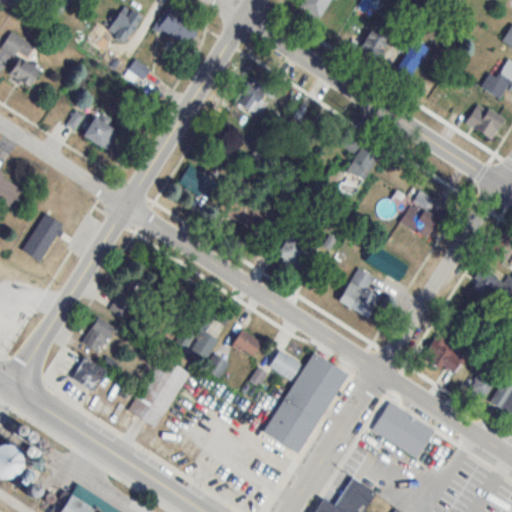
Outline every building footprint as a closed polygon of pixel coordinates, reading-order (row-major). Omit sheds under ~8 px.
[(302,0),(299,7),(320,19),(330,0),(302,0)] [(124,42),(142,16),(124,3),(106,29),(124,42)] [(156,28),(188,44),(197,26),(165,10),(156,28)] [(511,23),(502,40),(511,46),(511,23)] [(358,50),(378,60),(391,36),(371,25),(358,50)] [(0,47),(17,56),(7,73),(28,85),(38,68),(26,61),(35,45),(10,30),(0,47)] [(411,79),(425,45),(411,39),(397,73),(411,79)] [(498,99),(507,88),(511,91),(511,59),(509,58),(494,76),(490,73),(480,84),(498,99)] [(269,92),(250,78),(234,99),(253,113),(269,92)] [(465,122),(490,139),(503,119),(479,102),(465,122)] [(67,124),(75,128),(82,115),(74,110),(67,124)] [(82,135),(101,145),(113,125),(93,114),(82,135)] [(346,170),(364,179),(381,149),(349,132),(341,145),(355,153),(346,170)] [(177,185),(216,205),(214,208),(257,230),(268,208),(186,167),(177,185)] [(22,189),(0,174),(0,200),(9,207),(22,189)] [(399,221),(426,239),(439,219),(412,201),(399,221)] [(40,261),(62,224),(44,213),(21,250),(40,261)] [(275,253),(297,267),(311,246),(289,232),(275,253)] [(397,281),(407,265),(374,243),(364,259),(397,281)] [(338,300),(366,316),(378,296),(367,290),(375,277),(357,267),(338,300)] [(505,280),(480,267),(471,283),(511,305),(511,303),(511,278),(507,276),(505,280)] [(113,309),(125,317),(139,298),(126,289),(113,309)] [(188,350),(206,360),(217,338),(203,331),(212,315),(194,305),(173,342),(188,349),(188,350)] [(113,325),(96,315),(81,342),(98,352),(113,325)] [(261,342),(241,328),(231,342),(250,356),(261,342)] [(454,375),(466,353),(435,335),(422,357),(454,375)] [(290,379),(301,363),(279,348),(268,365),(290,379)] [(312,351),(346,372),(296,451),(262,429),(312,351)] [(206,366),(217,376),(228,364),(217,354),(206,366)] [(70,378),(92,390),(104,369),(83,356),(70,378)] [(160,356),(188,373),(156,425),(128,408),(160,356)] [(249,379),(258,385),(266,373),(258,367),(249,379)] [(469,388),(484,398),(496,380),(482,370),(469,388)] [(511,414),(511,382),(505,378),(490,400),(511,414)] [(389,400),(434,430),(416,457),(371,428),(389,400)] [(11,431),(13,433),(15,434),(17,434),(19,433),(20,432),(21,430),(21,428),(21,426),(19,425),(18,424),(16,423),(14,424),(12,425),(11,427),(11,429),(11,431)] [(21,438),(23,439),(24,440),(27,440),(29,440),(30,438),(31,436),(31,435),(30,433),(29,431),(28,430),(26,430),(24,431),(22,432),(21,434),(21,436),(21,438)] [(32,444),(33,445),(35,446),(37,447),(39,446),(41,444),(42,443),(42,441),(41,439),(40,437),(38,436),(36,436),(34,437),(33,438),(32,440),(31,442),(32,444)] [(0,476),(4,476),(10,473),(14,468),(16,461),(16,453),(12,447),(6,442),(0,441),(0,476)] [(351,477),(374,492),(361,511),(312,511),(322,497),(333,504),(351,477)] [(56,511),(76,482),(122,511),(56,511)]
